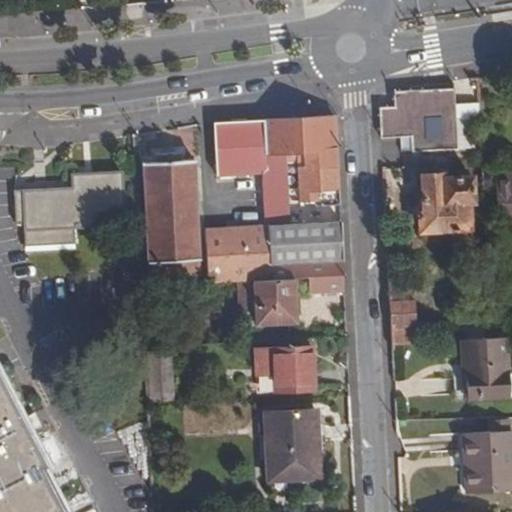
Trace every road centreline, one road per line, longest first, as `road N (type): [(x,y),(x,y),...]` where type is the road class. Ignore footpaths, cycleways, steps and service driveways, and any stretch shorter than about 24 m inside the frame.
road 1 (residential): [(379,511),(354,76)]
road 2 (residential): [(0,105),(101,100),(327,61)]
road 3 (residential): [(328,35),(0,62)]
road 4 (residential): [(379,54),(511,34)]
